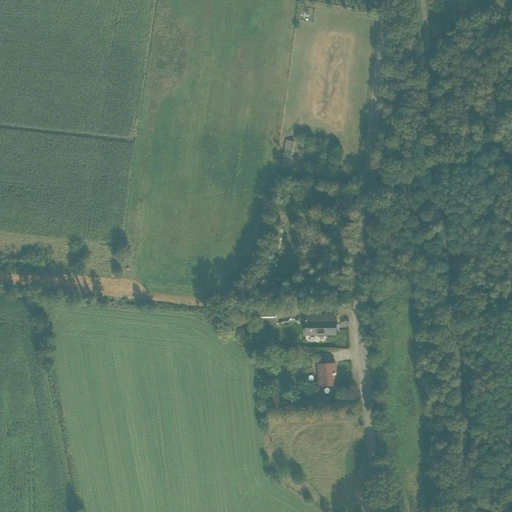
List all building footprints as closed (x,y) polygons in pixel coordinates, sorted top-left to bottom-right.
[(282,166),(286,167),(290,167),(294,142),(286,140),(282,166)] [(275,247),(281,248),(283,229),(276,229),(275,247)] [(276,305),(256,305),(256,326),(276,325),(276,305)] [(338,326),(336,325),(336,315),(305,315),(305,336),(317,336),(317,337),(325,337),(325,335),(336,335),(336,331),(338,330),(338,326)] [(319,387),(337,386),(335,363),(317,364),(319,387)] [(272,405),(279,405),(278,395),(271,396),(272,405)]
